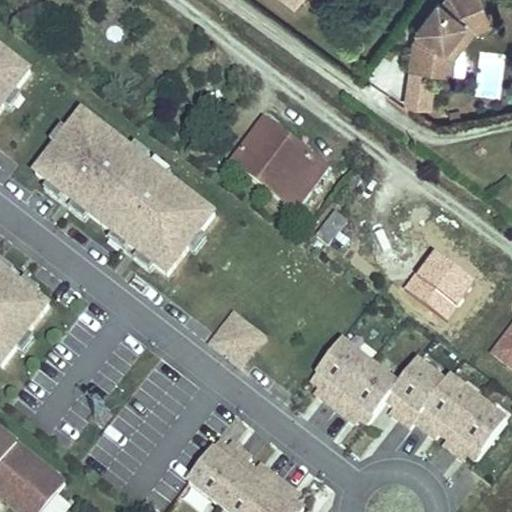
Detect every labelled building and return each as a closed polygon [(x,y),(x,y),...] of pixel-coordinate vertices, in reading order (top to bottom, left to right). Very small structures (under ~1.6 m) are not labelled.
[(490,24),(480,0),(440,0),(438,1),(417,29),(408,68),(465,75),(467,56),(463,46),(473,31),(490,24)] [(0,114),(5,108),(16,93),(31,74),(0,50),(0,114)] [(11,113),(23,98),(16,93),(5,108),(11,113)] [(460,119),(459,112),(450,113),(451,120),(460,119)] [(201,235),(215,217),(167,180),(152,168),(146,163),(131,151),(83,114),(68,133),(56,148),(35,175),(49,186),(65,198),(74,205),(90,217),(114,236),(129,248),(139,255),(155,267),(168,278),(189,251),(201,235)] [(253,150),(270,127),(264,123),(248,145),(253,150)] [(297,211),(327,170),(270,127),(253,150),(248,145),(234,164),(297,211)] [(56,148),(68,133),(62,128),(50,143),(56,148)] [(151,157),(136,145),(131,151),(146,163),(151,157)] [(480,145),(474,149),(479,157),(485,153),(480,145)] [(172,173),(157,161),(152,168),(167,180),(172,173)] [(65,198),(49,186),(44,192),(60,204),(65,198)] [(74,205),(65,198),(60,204),(69,211),(74,205)] [(90,217),(74,205),(69,211),(85,223),(90,217)] [(344,228),(348,223),(335,214),(317,238),(329,247),(344,228)] [(337,253),(351,234),(344,228),(329,247),(337,253)] [(195,256),(207,240),(201,235),(189,251),(195,256)] [(129,248),(114,236),(109,242),(125,254),(129,248)] [(139,255),(129,248),(125,254),(134,262),(139,255)] [(155,267),(139,255),(134,262),(150,274),(155,267)] [(16,272),(0,260),(0,269),(11,278),(16,272)] [(0,367),(2,369),(17,350),(29,335),(50,308),(36,297),(21,286),(11,278),(0,269),(0,367)] [(21,286),(26,280),(16,272),(11,278),(21,286)] [(41,292),(26,280),(21,286),(36,297),(41,292)] [(232,310),(207,345),(242,370),(267,335),(232,310)] [(511,328),(491,360),(511,373),(511,328)] [(23,355),(35,340),(29,335),(17,350),(23,355)] [(367,350),(351,338),(344,346),(360,358),(367,350)] [(344,346),(343,345),(312,384),(320,390),(328,396),(323,402),(336,412),(371,366),(360,358),(344,346)] [(436,378),(442,370),(426,357),(420,365),(436,378)] [(406,380),(400,388),(388,404),(395,409),(403,415),(398,421),(411,432),(416,426),(447,386),(436,378),(420,365),(418,364),(406,380)] [(371,366),(336,412),(349,422),(353,415),(361,421),(369,428),(388,404),(400,388),(383,376),(371,366)] [(383,376),(400,388),(406,380),(390,368),(383,376)] [(451,381),(447,386),(416,426),(429,435),(433,430),(441,436),(449,442),(479,403),(477,401),(461,389),(451,381)] [(477,401),(483,393),(467,381),(461,389),(477,401)] [(328,396),(320,390),(315,396),(323,402),(328,396)] [(505,423),(511,414),(496,402),(490,411),(505,423)] [(490,411),(479,403),(449,442),(444,448),(457,458),(462,452),(469,458),(477,464),(507,424),(505,423),(490,411)] [(403,415),(395,409),(390,415),(398,421),(403,415)] [(356,427),(361,421),(353,415),(349,422),(356,427)] [(436,441),(441,436),(433,430),(429,435),(436,441)] [(44,511),(65,486),(0,432),(0,497),(18,511),(44,511)] [(248,467),(252,461),(239,451),(235,457),(228,451),(220,445),(189,485),(190,486),(207,498),(217,506),(248,467)] [(235,457),(239,451),(232,445),(228,451),(235,457)] [(469,458),(462,452),(457,458),(465,463),(469,458)] [(252,461),(248,467),(255,472),(260,467),(252,461)] [(258,511),(281,483),(268,473),(263,478),(255,472),(248,467),(217,506),(219,508),(224,511),(258,511)] [(303,511),(305,511),(297,505),(289,499),(294,493),(281,483),(258,511),(303,511)] [(207,498),(190,486),(184,494),(200,506),(207,498)] [(297,505),(301,499),(294,493),(289,499),(297,505)] [(65,511),(71,505),(58,495),(44,511),(65,511)]
